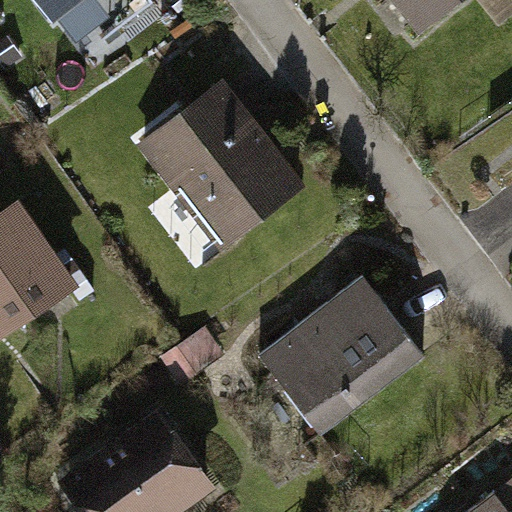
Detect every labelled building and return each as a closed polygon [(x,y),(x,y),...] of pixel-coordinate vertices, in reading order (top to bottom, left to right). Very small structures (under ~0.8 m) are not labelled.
[(38,0),(54,18),(75,0),(38,0)] [(407,0),(432,32),(473,0),(407,0)] [(249,108),(177,160),(248,260),(320,208),(249,108)] [(0,227),(0,337),(69,290),(18,216),(0,227)] [(366,279),(271,344),(328,427),(423,362),(366,279)] [(157,406),(56,480),(80,511),(174,511),(214,483),(157,406)] [(511,511),(511,492),(481,511),(511,511)]
